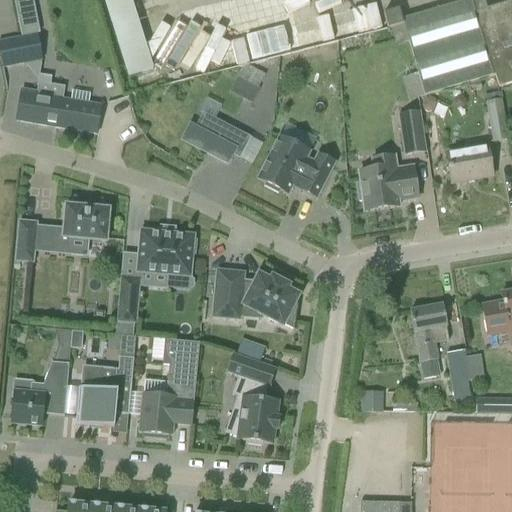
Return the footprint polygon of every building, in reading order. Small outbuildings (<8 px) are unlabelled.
[(13,0),(21,39),(0,43),(0,62),(2,71),(42,63),(37,36),(40,36),(32,0),(13,0)] [(131,0),(102,0),(127,79),(154,71),(131,0)] [(399,10),(383,15),(393,48),(409,43),(425,99),(494,78),(498,91),(511,86),(511,6),(475,19),(470,3),(402,22),(399,10)] [(185,49),(188,51),(197,36),(180,25),(153,69),(167,78),(185,49)] [(16,123),(96,136),(101,107),(88,104),(89,95),(71,92),(70,102),(62,100),(64,87),(38,83),(37,93),(21,91),(16,123)] [(242,98),(253,104),(259,91),(249,86),(242,98)] [(487,104),(494,144),(507,141),(500,102),(487,104)] [(397,117),(403,158),(425,155),(419,113),(397,117)] [(195,129),(189,126),(181,141),(227,166),(234,152),(240,155),(247,141),(202,117),(195,129)] [(280,140),(259,180),(266,184),(263,188),(278,196),(281,192),(286,195),(291,185),(316,199),(332,166),(317,158),(318,157),(316,156),(312,163),(307,160),(310,154),(308,154),(307,155),(280,140)] [(445,156),(451,186),(491,178),(486,149),(445,156)] [(363,204),(364,213),(397,208),(396,202),(418,199),(413,169),(394,172),(392,159),(373,162),(375,173),(359,175),(360,186),(355,186),(358,205),(363,204)] [(50,246),(68,247),(68,241),(105,244),(108,212),(93,211),(93,210),(80,209),(80,210),(65,208),(62,232),(52,231),(50,246)] [(15,264),(32,265),(36,225),(18,224),(15,264)] [(174,291),(187,293),(192,289),(192,283),(189,279),(191,257),(194,257),(196,242),(192,242),(192,239),(141,234),(137,274),(171,277),(170,287),(174,291)] [(292,332),(293,333),(297,307),(296,306),(296,308),(293,306),(297,298),(286,292),(288,289),(272,280),(270,284),(258,278),(254,285),(242,284),(243,276),(217,274),(212,319),(238,322),(239,318),(260,321),(262,318),(281,328),(283,326),(292,331),(292,332)] [(115,337),(132,339),(138,283),(120,281),(115,337)] [(508,335),(510,348),(511,348),(511,293),(500,296),(502,304),(481,308),(487,339),(508,335)] [(421,364),(424,381),(440,378),(434,346),(448,343),(446,329),(447,329),(443,307),(409,313),(418,365),(421,364)] [(83,334),(71,333),(70,351),(81,352),(83,334)] [(141,396),(138,436),(144,436),(143,440),(159,441),(160,438),(171,439),(172,427),(191,429),(193,409),(199,345),(163,341),(161,365),(168,366),(165,398),(141,396)] [(13,395),(11,426),(41,429),(42,416),(45,416),(45,417),(63,419),(68,367),(70,351),(70,349),(57,348),(51,365),(43,387),(34,386),(34,384),(15,383),(13,395)] [(446,356),(455,411),(472,408),(465,370),(467,369),(464,353),(446,356)] [(247,447),(261,449),(261,445),(272,447),(277,405),(264,403),(266,390),(268,390),(274,371),(233,357),(226,376),(237,380),(231,398),(237,399),(230,418),(239,421),(236,442),(247,443),(247,447)] [(85,431),(87,431),(88,429),(105,431),(107,415),(127,417),(132,361),(118,360),(117,373),(112,373),(112,372),(101,371),(101,376),(83,375),(82,390),(81,390),(81,392),(83,392),(82,404),(76,403),(74,428),(86,429),(85,431)] [(361,394),(361,414),(382,415),(383,395),(361,394)] [(511,414),(511,400),(475,399),(475,414),(511,414)]
